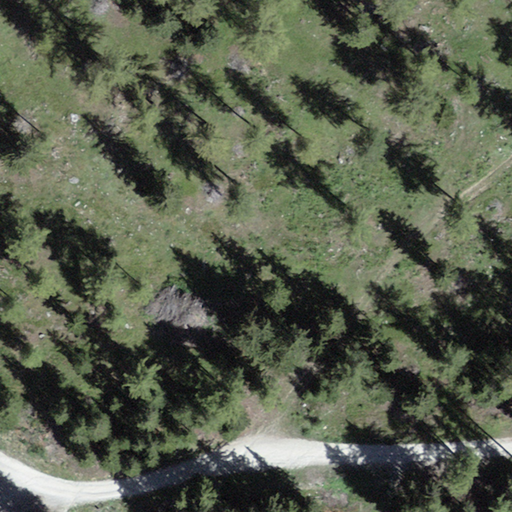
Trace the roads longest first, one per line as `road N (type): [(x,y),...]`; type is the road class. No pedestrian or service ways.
road 1 (track): [(49,499),(265,460),(511,456)]
road 2 (track): [(265,460),(330,335),(394,265),(511,168)]
